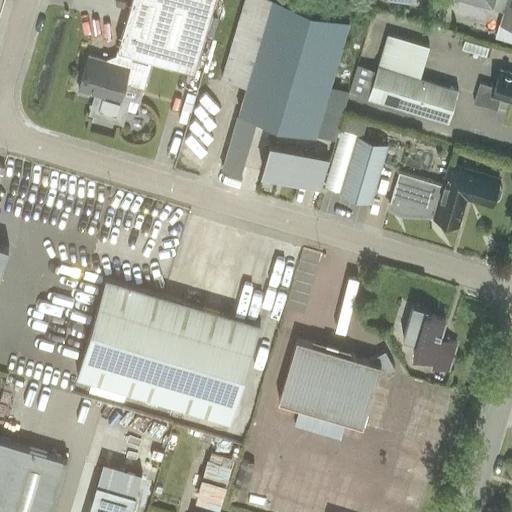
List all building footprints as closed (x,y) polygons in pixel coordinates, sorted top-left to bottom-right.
[(90,93),(91,91),(99,93),(93,112),(120,120),(126,101),(120,99),(125,82),(144,87),(152,58),(194,70),(214,0),(131,0),(118,47),(122,49),(118,64),(89,55),(79,90),(90,93)] [(316,134),(350,20),(280,0),(245,0),(222,76),(247,84),(239,111),(316,134)] [(511,26),(511,0),(467,0),(504,11),(500,23),(511,26)] [(420,78),(429,46),(388,33),(377,70),(357,64),(349,90),(369,96),(449,121),(458,90),(420,78)] [(511,101),(511,72),(501,69),(496,87),(480,82),(474,103),(497,110),(501,98),(511,101)] [(349,115),(346,126),(366,133),(370,121),(349,115)] [(371,202),(388,144),(357,135),(340,193),(371,202)] [(272,140),(263,169),(321,187),(331,158),(272,140)] [(498,184),(500,177),(450,163),(443,184),(400,171),(390,205),(401,212),(435,214),(434,217),(440,218),(439,221),(441,224),(449,227),(452,225),(453,222),(459,224),(467,198),(492,205),(494,198),(497,199),(500,197),(502,189),(501,185),(498,184)] [(0,273),(8,245),(0,242),(0,273)] [(231,420),(260,323),(106,277),(77,374),(231,420)] [(448,369),(456,342),(448,340),(449,336),(441,334),(445,319),(427,314),(428,308),(414,303),(403,338),(417,341),(413,353),(434,359),(432,364),(448,369)] [(368,359),(297,338),(279,400),(363,425),(377,377),(395,367),(385,350),(368,359)] [(0,511),(51,511),(68,458),(9,441),(0,438),(0,511)] [(129,511),(135,494),(97,482),(88,511),(129,511)]
